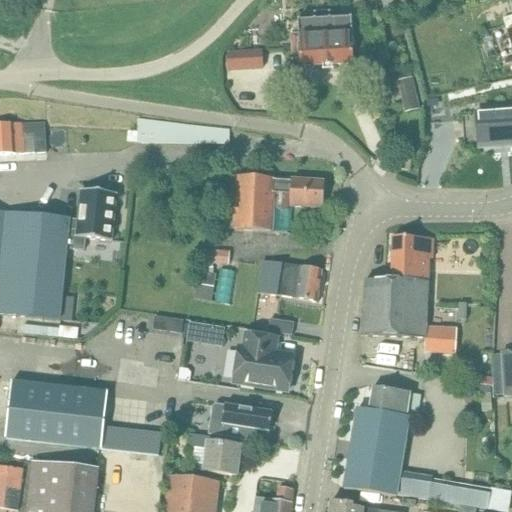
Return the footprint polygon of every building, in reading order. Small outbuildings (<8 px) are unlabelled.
[(511,17),(503,20),(507,32),(497,35),(505,60),(511,58),(511,17)] [(353,66),(351,19),(298,21),(298,39),(294,39),(294,57),(299,57),(299,68),(353,66)] [(483,44),(494,41),(491,32),(480,35),(483,44)] [(241,70),(275,69),(274,51),(240,53),(241,70)] [(404,114),(420,110),(412,79),(397,82),(404,114)] [(478,151),(496,149),(496,145),(511,143),(511,111),(475,115),(478,151)] [(227,145),(228,131),(139,121),(138,133),(128,132),(127,143),(137,143),(137,145),(227,145)] [(0,156),(46,154),(44,124),(0,125),(0,156)] [(410,172),(411,162),(400,161),(400,171),(410,172)] [(290,182),(275,181),(275,180),(236,178),(234,206),(221,206),(219,230),(233,231),(272,233),(274,194),(291,195),(290,209),(322,210),(324,183),(290,181),(290,182)] [(111,243),(116,195),(80,192),(77,222),(67,221),(64,250),(83,252),(85,240),(111,243)] [(0,316),(56,322),(58,307),(59,297),(64,250),(67,221),(0,214),(0,316)] [(284,253),(300,255),(301,242),(286,240),(284,253)] [(364,282),(361,338),(380,339),(425,341),(426,329),(429,260),(432,260),(433,242),(393,240),(391,283),(384,283),(364,282)] [(228,270),(230,254),(211,253),(210,263),(201,263),(200,273),(216,275),(219,275),(214,302),(227,304),(232,271),(228,270)] [(316,304),(321,272),(262,263),(257,296),(288,300),(316,304)] [(198,272),(194,300),(212,303),(216,275),(200,273),(198,272)] [(58,307),(56,322),(68,323),(70,324),(71,316),(65,308),(58,307)] [(292,337),(294,324),(270,321),(268,333),(292,337)] [(159,324),(157,358),(183,360),(186,326),(159,324)] [(287,393),(292,358),(273,355),(276,341),(246,336),(238,385),(287,393)] [(505,398),(511,397),(511,353),(502,354),(505,398)] [(158,457),(161,435),(103,429),(107,394),(12,384),(6,441),(158,457)] [(372,389),(368,413),(405,420),(409,395),(372,389)] [(490,416),(490,390),(480,390),(481,416),(490,416)] [(215,405),(212,408),(208,436),(255,443),(257,432),(269,433),(272,413),(224,406),(224,407),(215,405)] [(416,421),(405,420),(368,413),(356,411),(343,491),(396,500),(396,496),(400,474),(407,430),(414,431),(416,421)] [(191,436),(189,449),(206,451),(205,473),(237,478),(241,448),(210,444),(210,438),(191,436)] [(92,511),(97,473),(32,467),(27,511),(92,511)] [(0,511),(6,511),(19,511),(24,472),(0,468),(0,511)] [(400,474),(396,496),(492,511),(507,511),(511,495),(432,482),(432,479),(400,474)] [(216,511),(220,486),(170,480),(166,511),(216,511)] [(291,504),(292,500),(293,491),(278,489),(276,502),(255,499),(253,511),(290,511),(292,504),(291,504)] [(353,506),(331,503),(329,511),(374,511),(352,509),(353,506)]
